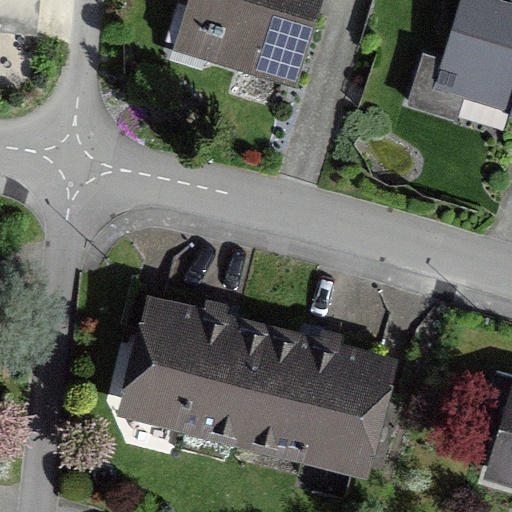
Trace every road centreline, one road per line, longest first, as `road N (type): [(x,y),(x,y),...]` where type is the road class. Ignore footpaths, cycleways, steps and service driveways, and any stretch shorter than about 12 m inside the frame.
road 1 (residential): [(511,294),(70,170)]
road 2 (residential): [(70,170),(35,511)]
road 3 (residential): [(92,0),(70,170)]
